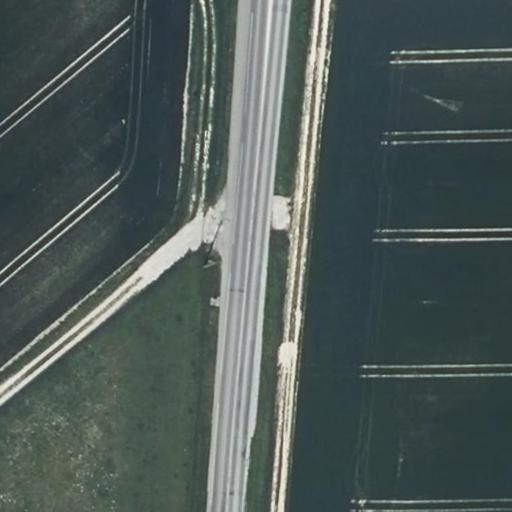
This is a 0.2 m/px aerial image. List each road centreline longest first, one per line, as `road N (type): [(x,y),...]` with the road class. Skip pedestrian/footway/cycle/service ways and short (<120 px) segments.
road 1 (track): [(273,511),(316,0)]
road 2 (primary): [(231,511),(267,0)]
road 3 (track): [(0,386),(184,234),(295,199)]
road 4 (track): [(196,0),(207,35),(184,234)]
